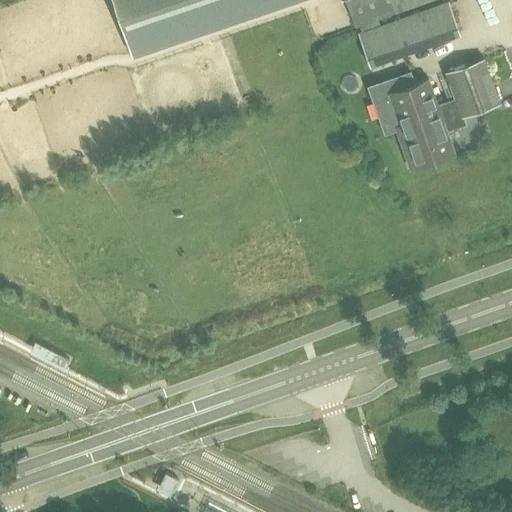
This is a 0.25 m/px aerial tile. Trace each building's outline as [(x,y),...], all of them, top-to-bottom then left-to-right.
[(118,0),(136,49),(274,0),(118,0)] [(345,0),(354,27),(430,0),(345,0)] [(460,33),(448,1),(358,32),(370,65),(460,33)] [(298,58),(305,76),(321,69),(313,51),(298,58)] [(498,103),(483,60),(475,62),(447,72),(455,95),(462,116),(463,115),(490,106),(498,103)] [(428,79),(389,93),(400,125),(395,126),(409,166),(453,151),(445,129),(466,121),(463,115),(462,116),(455,95),(436,101),(428,79)] [(165,471),(161,480),(174,488),(179,478),(165,471)]
